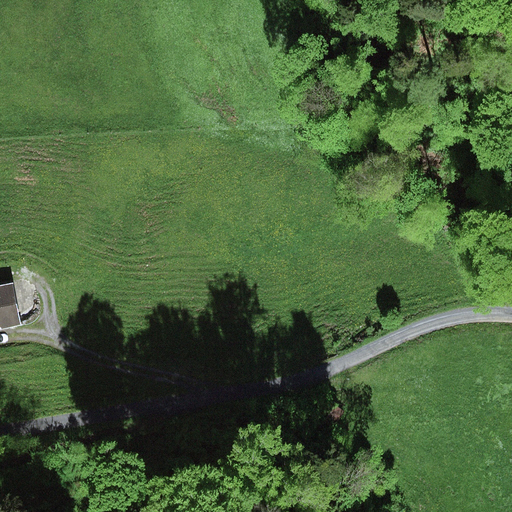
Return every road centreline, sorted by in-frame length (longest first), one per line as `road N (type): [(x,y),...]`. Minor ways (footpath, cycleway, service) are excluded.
road 1 (track): [(511,313),(438,319),(312,375),(258,389),(0,440)]
road 2 (track): [(258,389),(173,379),(78,352),(45,332),(41,282),(0,277)]
road 3 (track): [(0,467),(123,433),(173,403)]
